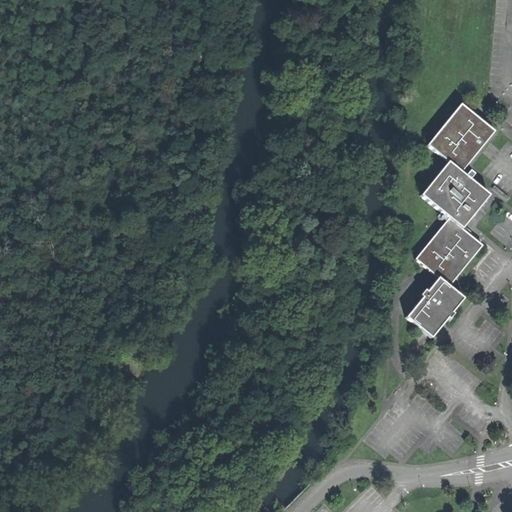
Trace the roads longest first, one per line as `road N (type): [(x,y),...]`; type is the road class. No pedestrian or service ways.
road 1 (unclassified): [(511,452),(417,476),(511,473)]
road 2 (unknown): [(511,276),(497,282),(467,330),(471,342),(511,366)]
